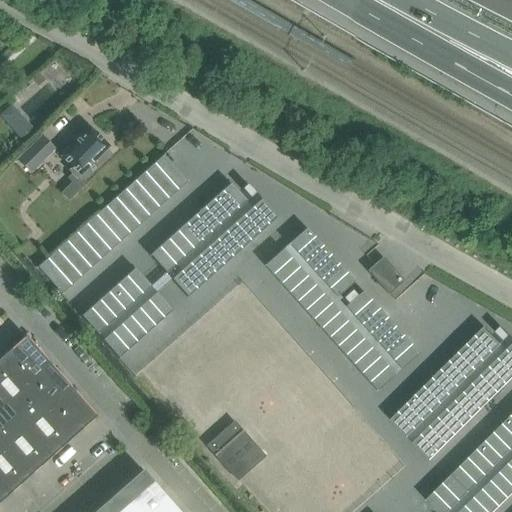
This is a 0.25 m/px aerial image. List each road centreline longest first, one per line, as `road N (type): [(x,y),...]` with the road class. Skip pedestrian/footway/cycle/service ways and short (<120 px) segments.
road 1 (unclassified): [(0,2),(511,294)]
road 2 (motorway): [(365,0),(455,66),(511,96)]
road 3 (motorway): [(400,0),(511,55)]
